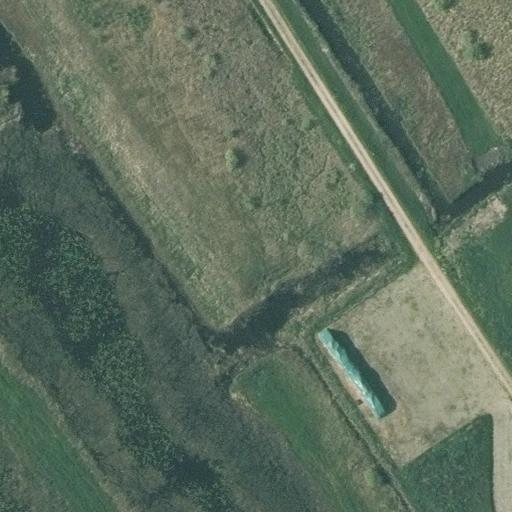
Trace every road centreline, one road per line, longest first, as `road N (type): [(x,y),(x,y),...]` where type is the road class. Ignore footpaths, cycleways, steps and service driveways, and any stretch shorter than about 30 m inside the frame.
road 1 (track): [(511,390),(263,0)]
road 2 (track): [(509,386),(508,511)]
